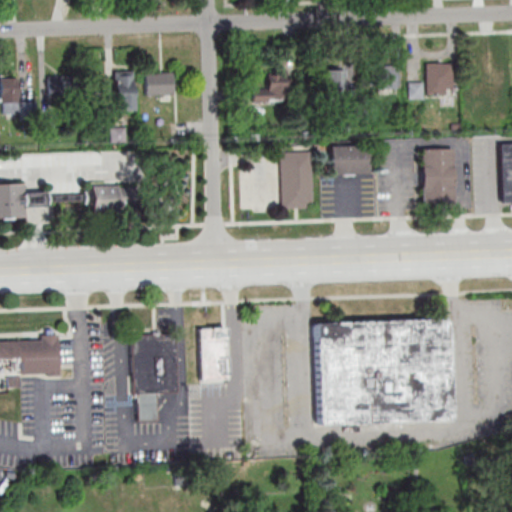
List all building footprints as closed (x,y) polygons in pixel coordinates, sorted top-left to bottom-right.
[(452,94),(452,63),(425,63),(425,94),(452,94)] [(395,89),(395,67),(374,67),(374,89),(395,89)] [(346,68),(324,68),(324,95),(346,95),(346,68)] [(252,89),(252,102),(286,102),(286,69),(266,69),(266,89),(252,89)] [(113,110),(132,110),(132,70),(113,70),(113,110)] [(173,72),(143,72),(143,94),(173,94),(173,72)] [(83,76),(45,75),(45,96),(83,96),(83,76)] [(0,108),(16,109),(16,78),(0,77),(0,108)] [(469,83),(463,83),(463,107),(508,107),(508,81),(469,81),(469,83)] [(125,127),(109,127),(109,142),(125,142),(125,127)] [(511,143),(497,144),(499,203),(511,202),(511,143)] [(328,146),(328,174),(365,174),(365,146),(328,146)] [(453,205),(453,148),(420,148),(420,205),(453,205)] [(277,152),(309,151),(310,203),(304,203),(304,208),(279,209),(277,152)] [(0,219),(25,219),(24,207),(45,207),(44,191),(24,191),(23,182),(0,182),(0,219)] [(82,186),(83,204),(91,204),(91,211),(128,210),(127,185),(82,186)] [(448,421),(447,320),(314,322),(315,424),(448,421)] [(198,327),(198,379),(226,379),(226,327),(198,327)] [(176,334),(132,335),(132,420),(157,420),(156,392),(177,392),(176,334)] [(0,375),(6,375),(6,386),(19,386),(18,375),(57,375),(57,335),(38,335),(38,341),(0,340),(0,375)]
